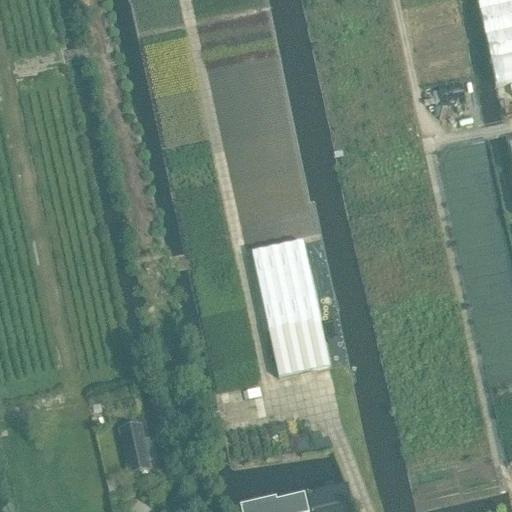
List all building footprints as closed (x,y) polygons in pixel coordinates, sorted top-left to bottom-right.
[(511,0),(474,0),(488,65),(511,59),(511,0)] [(277,381),(328,370),(302,245),(250,256),(277,381)] [(140,428),(120,433),(129,475),(149,471),(147,463),(155,462),(151,442),(143,444),(140,428)] [(350,503),(346,487),(308,495),(311,511),(313,511),(349,504),(350,503)] [(261,511),(259,503),(240,508),(240,511),(306,511),(303,496),(275,502),(277,510),(266,511),(261,511)]
